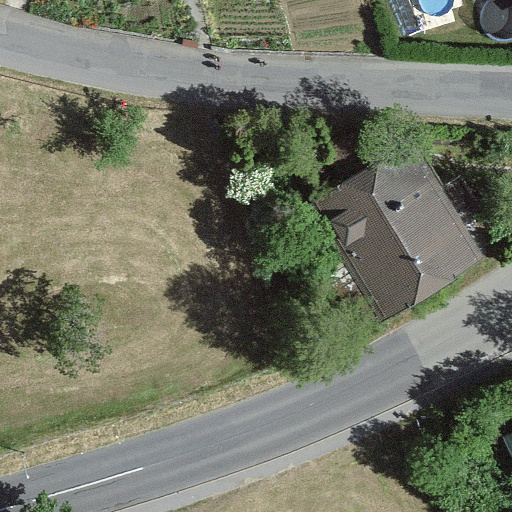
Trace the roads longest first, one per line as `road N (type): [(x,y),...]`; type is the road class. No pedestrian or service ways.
road 1 (secondary): [(511,309),(294,417),(0,510)]
road 2 (unclassified): [(0,40),(270,80),(511,96)]
